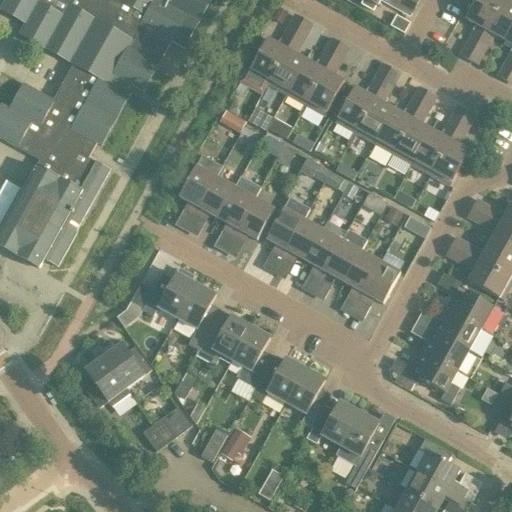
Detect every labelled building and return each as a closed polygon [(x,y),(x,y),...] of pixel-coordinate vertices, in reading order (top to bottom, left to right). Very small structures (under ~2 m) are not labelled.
[(52,101),(24,85),(10,110),(2,105),(0,108),(0,140),(41,163),(49,148),(66,158),(71,150),(79,154),(86,142),(93,146),(95,143),(101,147),(130,95),(125,93),(129,86),(143,93),(157,67),(155,65),(159,58),(161,59),(170,43),(182,50),(209,0),(5,0),(0,9),(0,11),(24,25),(19,34),(73,64),(52,101)] [(381,0),(361,0),(364,1),(361,6),(373,13),(376,8),(377,8),(381,0)] [(469,40),(478,45),(503,0),(470,0),(464,13),(469,16),(466,22),(476,28),(469,40)] [(494,38),(504,43),(511,28),(511,1),(509,0),(503,0),(478,45),(487,50),(494,38)] [(306,45),(317,25),(285,7),(273,26),(306,45)] [(410,25),(396,17),(390,28),(404,35),(410,25)] [(249,63),(238,84),(261,97),(267,86),(268,87),(294,40),(294,39),(285,35),(278,47),(268,41),(254,66),(249,63)] [(294,40),(268,87),(287,97),(306,63),(296,57),(303,45),(294,40)] [(287,97),(306,108),(332,61),(322,56),(315,68),(306,63),(287,97)] [(332,61),(306,108),(325,119),(345,84),(334,78),(341,66),(332,61)] [(336,125),(355,136),(382,89),(373,84),(366,96),(355,90),(336,125)] [(355,136),(374,146),(394,111),(384,106),(391,94),(382,89),(355,136)] [(374,146),(393,157),(419,110),(410,105),(404,117),(394,111),(374,146)] [(393,157),(412,167),(432,132),(422,127),(429,115),(419,110),(393,157)] [(220,125),(239,135),(246,124),(227,113),(220,125)] [(274,120),(268,129),(286,141),(292,131),(274,120)] [(412,167),(431,178),(458,131),(448,126),(441,138),(432,132),(412,167)] [(458,131),(431,178),(450,188),(461,169),(465,171),(473,156),(460,148),(467,136),(458,131)] [(279,155),(286,146),(270,134),(263,143),(279,155)] [(300,135),(297,144),(314,151),(318,142),(300,135)] [(49,148),(41,163),(0,235),(0,247),(39,269),(44,261),(57,268),(77,233),(76,233),(110,172),(79,154),(71,150),(66,158),(49,148)] [(197,168),(180,199),(192,206),(188,213),(195,217),(216,179),(217,180),(223,169),(203,158),(196,168),(197,168)] [(319,167),(307,160),(299,173),(311,180),(319,167)] [(341,164),(339,172),(358,179),(360,171),(341,164)] [(330,173),(323,185),(337,192),(343,194),(343,192),(348,184),(343,181),(344,180),(330,173)] [(216,179),(195,217),(202,221),(207,214),(219,220),(242,179),(241,179),(235,190),(217,180),(216,179)] [(222,232),(214,248),(225,254),(234,239),(261,190),(242,179),(219,220),(231,227),(227,235),(222,232)] [(358,190),(349,185),(343,197),(352,202),(358,190)] [(261,190),(234,239),(241,243),(245,235),(258,242),(275,212),(256,201),(262,190),(261,190)] [(401,190),(397,200),(416,208),(421,199),(401,190)] [(266,267),(275,272),(309,211),(290,200),(267,241),(277,247),(266,267)] [(492,210),(487,219),(511,232),(511,207),(510,206),(504,217),(492,210)] [(385,221),(397,228),(404,216),(391,209),(385,221)] [(294,257),(306,263),(323,233),(304,222),(310,211),(309,211),(275,272),(276,273),(283,260),(290,264),(294,257)] [(411,216),(406,228),(428,238),(434,227),(411,216)] [(494,235),(489,245),(511,257),(511,232),(487,219),(482,228),(494,235)] [(314,277),(320,281),(342,243),(323,233),(306,263),(318,270),(314,277)] [(320,281),(312,296),(323,303),(332,287),(328,285),(332,278),(344,284),(361,254),(342,243),(320,281)] [(471,248),(466,257),(511,282),(511,257),(489,245),(483,255),(471,248)] [(393,252),(386,262),(400,272),(407,262),(393,252)] [(361,254),(344,284),(356,292),(353,299),(359,303),(380,265),(361,254)] [(511,286),(511,282),(466,257),(461,267),(473,273),(467,283),(503,303),(511,286)] [(380,265),(359,303),(360,303),(354,315),(365,321),(371,309),(367,307),(371,300),(383,307),(400,276),(380,265)] [(154,292),(142,313),(153,319),(158,311),(177,321),(196,287),(191,284),(194,279),(180,272),(177,277),(165,298),(154,292)] [(188,347),(198,353),(215,324),(204,318),(215,298),(196,287),(177,321),(196,332),(188,347)] [(452,300),(446,311),(480,331),(492,309),(465,294),(460,304),(452,300)] [(446,329),(441,337),(468,352),(480,331),(446,311),(438,324),(446,329)] [(230,365),(231,363),(250,329),(231,318),(225,329),(215,324),(198,353),(199,353),(196,358),(215,368),(220,360),(230,365)] [(236,380),(255,391),(263,377),(267,369),(257,364),(271,340),(250,329),(231,363),(243,369),(236,380)] [(428,343),(421,355),(455,374),(468,352),(441,337),(436,347),(428,343)] [(122,347),(103,361),(129,396),(130,395),(127,391),(152,373),(136,351),(129,357),(122,347)] [(421,355),(415,367),(422,371),(417,381),(418,381),(444,395),(440,402),(450,407),(459,391),(449,385),(455,374),(421,355)] [(129,396),(103,361),(85,374),(92,384),(84,389),(100,410),(107,404),(108,405),(111,409),(129,396)] [(266,395),(286,406),(305,372),(285,361),(273,382),(263,377),(255,391),(252,397),(262,403),(266,395)] [(307,440),(318,421),(323,411),(313,404),(325,383),(305,372),(286,406),(306,417),(301,424),(312,430),(306,440),(307,440)] [(175,396),(174,397),(181,406),(191,389),(181,383),(174,395),(175,396)] [(511,387),(506,384),(498,398),(507,403),(511,393),(511,387)] [(507,403),(498,398),(492,409),(501,414),(507,403)] [(318,421),(307,440),(316,445),(321,438),(340,449),(358,415),(339,404),(327,426),(318,421)] [(510,430),(511,431),(511,405),(510,405),(501,420),(511,426),(510,430)] [(178,409),(152,428),(166,447),(176,440),(191,428),(178,409)] [(340,449),(336,457),(355,468),(352,474),(356,476),(354,481),(360,484),(377,454),(367,448),(379,427),(377,426),(358,415),(340,449)] [(224,454),(242,462),(254,436),(236,427),(224,454)] [(166,447),(152,428),(143,435),(157,454),(166,447)] [(216,432),(201,459),(212,465),(227,438),(216,432)] [(426,455),(416,473),(471,504),(475,497),(452,484),(459,472),(447,465),(452,456),(424,441),(419,451),(426,455)] [(272,472),(259,496),(270,502),(284,478),(272,472)] [(416,473),(405,492),(438,510),(445,499),(467,511),(471,504),(416,473)] [(405,492),(395,511),(397,511),(437,511),(438,510),(405,492)]
